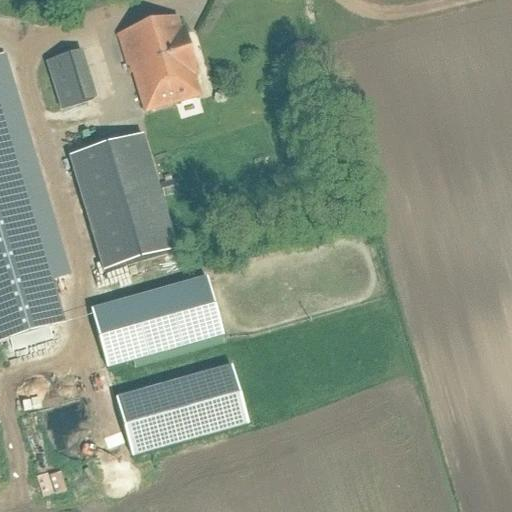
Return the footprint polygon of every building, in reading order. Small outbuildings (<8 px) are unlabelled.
[(145,114),(203,97),(197,76),(201,75),(188,31),(184,32),(181,20),(120,37),(131,76),(134,75),(145,114)] [(85,59),(100,54),(94,35),(79,40),(85,59)] [(45,64),(60,112),(96,101),(81,53),(45,64)] [(0,118),(0,344),(62,326),(0,118)] [(176,253),(142,138),(69,160),(103,275),(176,253)] [(206,281),(90,314),(107,372),(223,340),(206,281)] [(115,403),(131,461),(248,428),(231,370),(115,403)]
